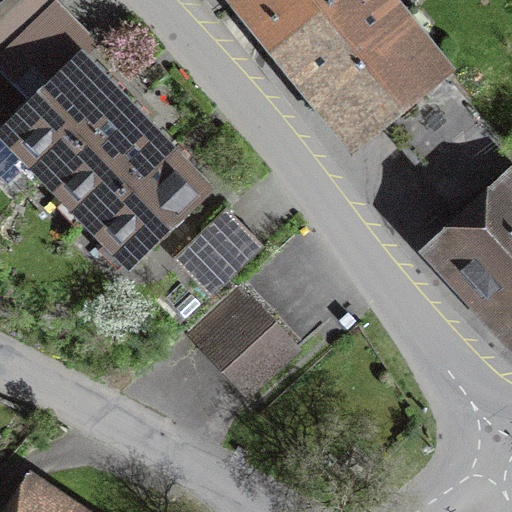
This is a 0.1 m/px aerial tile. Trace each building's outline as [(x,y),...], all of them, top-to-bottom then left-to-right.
[(0,26),(11,37),(49,0),(4,0),(0,4),(0,26)] [(68,0),(49,0),(11,37),(34,62),(83,15),(68,0)] [(407,0),(233,0),(350,143),(455,58),(407,0)] [(51,176),(123,105),(81,63),(9,134),(51,176)] [(409,150),(464,102),(444,78),(389,126),(409,150)] [(430,173),(485,125),(464,102),(409,150),(430,173)] [(92,217),(164,146),(123,105),(51,176),(92,217)] [(453,200),(508,152),(485,125),(430,173),(453,200)] [(164,146),(92,217),(142,267),(214,196),(164,146)] [(511,172),(436,235),(511,326),(511,172)] [(262,255),(223,214),(172,263),(210,303),(262,255)] [(318,368),(254,297),(198,348),(263,418),(318,368)] [(0,506),(0,511),(106,511),(29,462),(0,506)]
